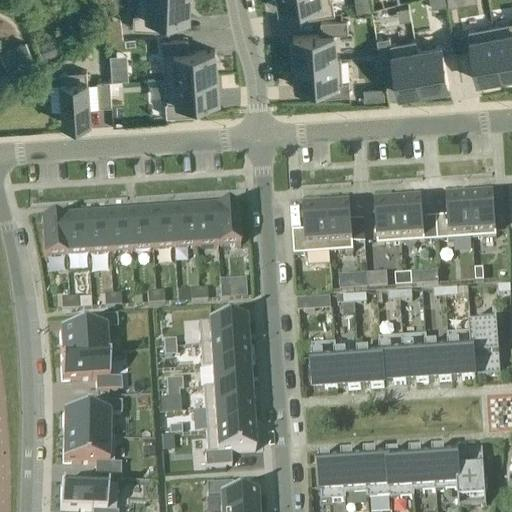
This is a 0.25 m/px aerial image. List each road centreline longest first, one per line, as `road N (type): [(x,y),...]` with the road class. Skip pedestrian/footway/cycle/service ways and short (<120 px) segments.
road 1 (residential): [(259,138),(283,511)]
road 2 (residential): [(24,511),(26,347),(0,189)]
road 3 (residential): [(0,155),(259,138)]
road 4 (residential): [(259,138),(511,121)]
road 5 (residential): [(259,138),(235,0)]
